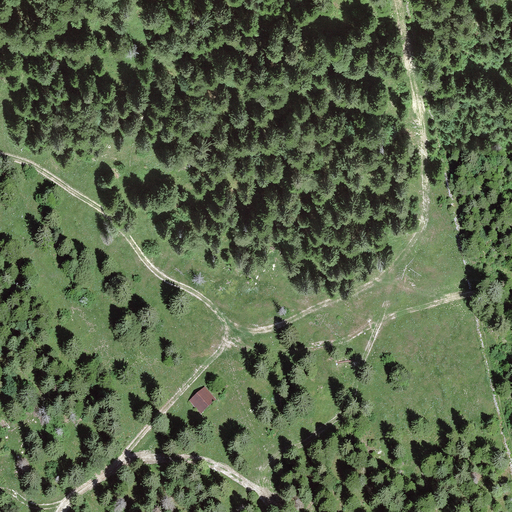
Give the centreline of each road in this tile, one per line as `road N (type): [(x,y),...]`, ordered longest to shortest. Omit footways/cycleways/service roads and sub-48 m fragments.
road 1 (track): [(0,157),(34,167),(100,208),(152,268),(238,328),(377,320),(511,283)]
road 2 (track): [(377,320),(428,193),(419,141),(387,110),(410,47),(399,0)]
